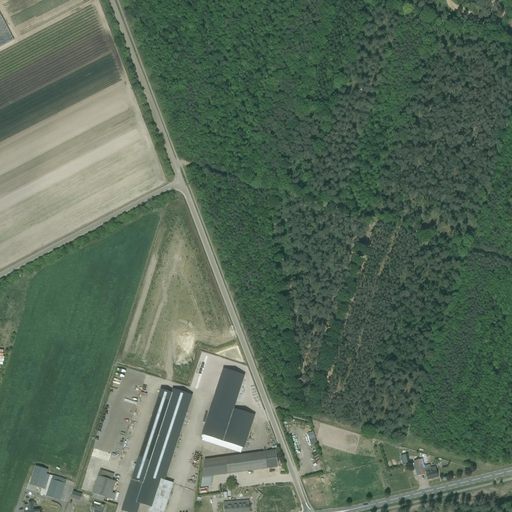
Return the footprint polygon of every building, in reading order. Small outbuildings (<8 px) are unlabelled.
[(0,15),(0,48),(13,41),(0,15)] [(244,448),(255,415),(233,409),(243,376),(223,369),(212,402),(202,435),(244,448)] [(137,511),(140,504),(151,507),(149,511),(150,511),(158,511),(159,510),(163,511),(172,484),(165,482),(192,396),(172,389),(171,393),(160,389),(121,511),(125,511),(137,511)] [(313,431),(307,433),(310,446),(317,444),(313,431)] [(272,451),(201,460),(203,477),(274,468),(272,451)] [(414,461),(417,476),(424,474),(426,474),(427,480),(438,478),(436,471),(431,472),(430,465),(424,467),(422,459),(414,461)] [(60,501),(61,496),(66,480),(47,474),(48,470),(36,466),(30,485),(41,489),(40,494),(60,501)] [(104,497),(113,500),(115,494),(112,493),(116,482),(112,481),(114,474),(100,470),(93,494),(92,498),(103,501),(104,497)] [(71,498),(79,500),(81,495),(72,492),(71,498)] [(226,503),(226,506),(224,506),(224,511),(236,511),(236,501),(229,502),(230,502),(226,503)] [(248,511),(250,511),(249,504),(249,501),(236,501),(236,511),(248,511)]
